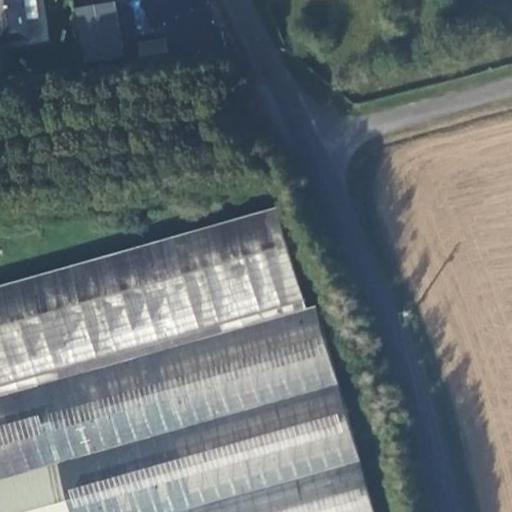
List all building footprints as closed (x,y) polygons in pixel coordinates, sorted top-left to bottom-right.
[(0,0),(0,46),(29,42),(21,0),(0,0)] [(86,68),(125,61),(114,6),(75,13),(86,68)] [(138,45),(139,53),(167,48),(166,40),(138,45)] [(142,68),(170,63),(167,48),(139,53),(142,68)] [(281,209),(0,287),(0,511),(376,511),(319,307),(309,310),(281,209)]
